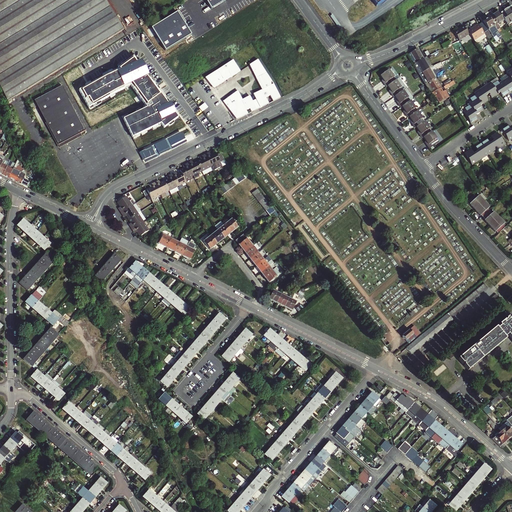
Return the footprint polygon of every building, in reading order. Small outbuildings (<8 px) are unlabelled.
[(0,0),(0,88),(7,102),(123,30),(104,0),(0,0)] [(112,9),(114,14),(118,12),(112,0),(107,0),(111,9),(112,9)] [(205,0),(211,9),(226,0),(205,0)] [(511,22),(511,9),(502,16),(504,20),(508,25),(511,22)] [(177,12),(152,28),(165,50),(191,35),(177,12)] [(499,13),(499,12),(489,18),(497,30),(500,28),(498,25),(504,20),(502,16),(499,13)] [(497,30),(489,18),(478,25),(483,34),(488,31),(493,39),(496,37),(498,39),(501,37),(497,30)] [(483,34),(478,25),(468,32),(475,41),(484,34),(483,34)] [(470,35),(464,27),(454,33),(460,41),(470,35)] [(444,49),(452,45),(453,45),(451,41),(442,45),(444,49)] [(466,50),(460,42),(453,45),(452,45),(457,55),(466,50)] [(408,54),(412,61),(415,59),(417,63),(423,59),(418,49),(408,54)] [(118,67),(119,69),(107,74),(79,89),(89,107),(117,92),(131,85),(147,107),(123,118),(132,137),(160,123),(163,127),(177,117),(134,56),(118,67)] [(417,63),(414,64),(416,67),(420,74),(429,69),(423,59),(417,63)] [(217,70),(223,80),(232,76),(240,71),(233,60),(217,70)] [(224,103),(236,119),(247,114),(245,110),(249,109),(251,112),(268,104),(265,98),(270,96),(273,102),(280,98),(273,84),(258,60),(249,65),(257,77),(255,78),(261,90),(253,94),(256,100),(252,102),(249,96),(242,100),(237,91),(230,96),(224,103)] [(435,79),(429,69),(420,74),(422,78),(423,80),(426,79),(428,82),(434,79),(435,79)] [(511,69),(507,73),(509,77),(501,82),(498,84),(497,82),(492,85),(491,83),(482,89),(474,94),(475,96),(470,100),(471,102),(469,104),(470,106),(465,109),(467,112),(464,113),(471,124),(478,120),(475,115),(476,115),(483,110),(480,106),(481,105),(488,101),(485,96),(487,96),(489,94),(492,98),(498,94),(500,93),(502,97),(509,93),(511,90),(511,69)] [(209,83),(214,88),(224,82),(223,80),(217,70),(205,78),(209,83)] [(383,83),(387,87),(388,87),(396,81),(389,71),(381,76),(385,82),(383,83)] [(440,89),(435,79),(434,79),(428,82),(425,84),(428,89),(431,94),(440,89)] [(403,91),(396,81),(388,87),(392,92),(391,93),(394,98),(395,97),(403,91)] [(59,145),(81,133),(86,130),(63,85),(35,100),(59,145)] [(446,92),(443,93),(446,98),(448,98),(460,89),(458,86),(447,94),(446,92)] [(446,98),(443,93),(440,89),(431,94),(433,97),(434,96),(435,98),(436,97),(439,102),(446,98)] [(411,101),(403,91),(395,97),(399,103),(398,104),(401,108),(402,107),(411,101)] [(410,117),(418,111),(411,101),(402,107),(406,112),(405,113),(408,118),(410,117)] [(203,111),(208,107),(205,103),(200,106),(203,111)] [(421,109),(418,111),(410,117),(414,123),(412,124),(416,128),(417,127),(425,122),(421,116),(423,114),(423,112),(421,109)] [(432,132),(425,122),(417,127),(421,133),(419,134),(423,138),(424,137),(432,132)] [(508,126),(502,130),(506,136),(511,133),(511,129),(511,130),(508,126)] [(439,143),(432,132),(424,137),(428,143),(427,144),(430,149),(439,143)] [(81,133),(59,145),(60,147),(82,136),(81,133)] [(179,133),(140,153),(145,163),(185,143),(187,142),(179,133)] [(484,154),(478,157),(474,160),(468,152),(465,154),(472,165),(480,160),(488,154),(497,149),(503,145),(500,139),(496,133),(491,137),(494,141),(492,142),(490,143),(488,139),(481,143),(479,145),(484,154)] [(474,160),(478,157),(484,154),(479,145),(475,147),(478,152),(475,153),(474,154),(471,149),(468,152),(474,160)] [(205,155),(211,167),(221,162),(218,156),(216,152),(212,154),(210,155),(209,153),(205,155)] [(198,161),(203,171),(211,167),(205,155),(203,156),(204,158),(202,159),(198,161)] [(0,173),(2,175),(9,162),(11,159),(5,156),(0,166),(0,173)] [(15,165),(9,162),(2,175),(8,178),(14,166),(16,167),(19,162),(18,160),(15,165)] [(203,171),(198,161),(194,163),(192,164),(191,162),(188,163),(194,176),(195,178),(200,176),(199,174),(203,171)] [(14,166),(8,178),(16,182),(20,173),(23,171),(18,168),(20,164),(19,162),(16,167),(14,166)] [(194,176),(188,163),(186,165),(187,167),(185,168),(181,170),(182,172),(186,180),(194,176)] [(24,171),(23,171),(20,173),(16,182),(21,184),(27,187),(29,184),(27,179),(24,178),(26,174),(24,171)] [(182,172),(178,174),(177,175),(176,173),(172,174),(178,187),(187,182),(186,180),(182,172)] [(170,178),(169,179),(165,181),(170,191),(178,187),(172,174),(169,176),(170,178)] [(161,195),(170,191),(165,181),(161,183),(159,183),(158,181),(155,183),(161,195)] [(147,189),(150,194),(152,199),(161,195),(155,183),(152,184),(153,186),(152,187),(147,189)] [(504,223),(499,217),(494,212),(492,213),(490,211),(488,208),(490,207),(484,201),(479,196),(478,197),(475,195),(469,201),(471,203),(470,204),(475,210),(480,216),(482,215),(484,217),(486,219),(485,220),(490,226),(495,232),(496,231),(498,233),(505,227),(503,224),(504,223)] [(122,213),(134,205),(128,196),(118,202),(121,206),(122,208),(120,209),(122,213)] [(139,213),(134,205),(122,213),(124,216),(126,214),(127,216),(129,219),(139,213)] [(139,213),(129,219),(132,223),(133,225),(131,226),(132,229),(144,221),(147,219),(142,211),(139,213)] [(18,225),(25,231),(30,226),(23,219),(18,225)] [(225,225),(231,233),(238,228),(231,220),(225,225)] [(150,230),(144,221),(132,229),(134,232),(137,231),(138,232),(141,237),(150,230)] [(215,226),(218,230),(225,225),(221,221),(215,226)] [(231,233),(225,225),(218,230),(218,231),(224,239),(231,233)] [(36,232),(30,226),(25,231),(31,238),(36,232)] [(224,239),(218,231),(211,236),(217,244),(224,239)] [(31,238),(38,243),(43,238),(36,232),(31,238)] [(166,248),(171,239),(163,235),(159,244),(166,248)] [(252,247),(243,235),(236,241),(239,245),(245,252),(252,247)] [(217,244),(211,236),(209,238),(204,242),(210,250),(217,244)] [(38,243),(44,250),(50,244),(43,238),(38,243)] [(179,243),(171,239),(166,248),(174,252),(179,243)] [(179,243),(174,252),(182,256),(187,247),(179,243)] [(195,251),(187,247),(182,256),(190,260),(195,251)] [(245,252),(250,259),(258,253),(252,247),(245,252)] [(54,259),(47,252),(19,283),(26,290),(54,259)] [(250,259),(255,266),(263,260),(258,253),(250,259)] [(121,260),(114,255),(96,277),(102,282),(121,260)] [(269,267),(263,260),(255,266),(261,273),(269,267)] [(134,277),(141,268),(135,263),(130,269),(129,268),(126,271),(134,277)] [(277,277),(269,267),(261,273),(269,283),(277,277)] [(148,274),(141,268),(134,277),(141,283),(143,280),(148,274)] [(155,280),(148,274),(143,280),(150,286),(155,280)] [(150,286),(157,292),(162,286),(155,280),(150,286)] [(452,319),(455,316),(457,314),(460,312),(462,310),(465,308),(467,306),(469,304),(472,302),(474,300),(477,298),(479,296),(481,294),(484,292),(486,290),(489,288),(484,283),(482,285),(480,287),(477,289),(475,291),(472,293),(470,295),(468,297),(465,299),(463,301),(460,303),(458,305),(456,307),(453,309),(451,311),(447,314),(452,319)] [(162,286),(157,292),(164,298),(169,292),(162,286)] [(118,296),(122,291),(118,287),(113,292),(118,296)] [(281,294),(273,290),(269,299),(276,303),(281,294)] [(164,298),(171,304),(176,298),(169,292),(164,298)] [(289,298),(281,294),(276,303),(284,307),(289,298)] [(474,321),(476,319),(478,317),(481,315),(483,313),(486,311),(488,309),(489,310),(491,308),(493,306),(496,304),(498,302),(500,300),(496,294),(494,296),(491,298),(489,300),(486,302),(484,304),(482,306),(479,308),(477,310),(474,312),(472,314),(470,316),(467,318),(465,320),(462,322),(460,324),(464,329),(467,327),(469,325),(471,323),(474,321)] [(26,302),(32,307),(37,302),(31,296),(26,302)] [(182,303),(176,298),(171,304),(177,309),(182,303)] [(289,298),(284,307),(292,311),(297,302),(289,298)] [(32,307),(39,313),(44,308),(37,302),(32,307)] [(189,309),(182,303),(177,309),(184,315),(189,309)] [(51,314),(44,308),(39,313),(46,319),(51,314)] [(58,320),(51,314),(46,319),(53,325),(57,321),(64,327),(68,323),(60,317),(58,320)] [(219,314),(213,321),(219,326),(225,319),(219,314)] [(452,319),(447,314),(406,348),(412,354),(453,320),(452,319)] [(508,335),(511,339),(511,315),(506,319),(507,320),(506,321),(505,320),(500,325),(501,326),(498,329),(497,327),(483,339),(459,359),(463,364),(464,363),(465,365),(464,365),(468,371),(507,339),(506,337),(508,335)] [(219,326),(213,321),(207,328),(213,333),(219,326)] [(23,360),(31,366),(58,334),(51,328),(50,330),(23,360)] [(207,339),(213,333),(207,328),(201,334),(207,339)] [(246,330),(240,336),(246,341),(251,334),(246,330)] [(276,336),(269,330),(264,335),(271,341),(276,336)] [(410,330),(403,336),(409,343),(417,337),(410,330)] [(201,334),(195,341),(201,346),(207,339),(201,334)] [(240,336),(234,342),(240,347),(246,341),(240,336)] [(276,336),(271,341),(268,345),(275,351),(283,342),(276,336)] [(383,337),(381,339),(385,344),(385,345),(387,346),(390,343),(386,338),(384,339),(383,337)] [(193,339),(187,346),(190,348),(195,341),(193,339)] [(195,353),(201,346),(195,341),(190,348),(195,353)] [(234,342),(228,349),(234,354),(240,347),(234,342)] [(284,354),(290,347),(283,342),(275,351),(282,357),(284,354)] [(143,350),(137,345),(135,348),(141,353),(143,350)] [(296,353),(290,347),(284,354),(291,359),(296,353)] [(190,360),(195,353),(190,348),(184,355),(190,360)] [(228,361),(234,354),(228,349),(222,356),(228,361)] [(426,353),(434,361),(438,357),(430,350),(426,353)] [(296,353),(291,359),(298,365),(303,359),(296,353)] [(184,355),(178,362),(184,367),(190,360),(184,355)] [(310,365),(303,359),(298,365),(305,371),(310,365)] [(172,368),(178,373),(184,367),(178,362),(172,368)] [(172,380),(178,373),(172,368),(166,375),(172,380)] [(38,383),(43,377),(39,373),(36,371),(31,377),(38,383)] [(336,385),(342,378),(336,373),(329,380),(336,385)] [(227,381),(232,386),(238,379),(233,374),(227,381)] [(166,387),(172,380),(166,375),(160,382),(166,387)] [(50,383),(43,377),(38,383),(45,389),(50,383)] [(336,385),(329,380),(323,387),(330,392),(336,385)] [(227,392),(232,386),(227,381),(221,387),(227,392)] [(53,385),(50,383),(45,389),(52,394),(57,388),(53,385)] [(323,387),(321,384),(315,391),(318,393),(324,399),(330,392),(323,387)] [(221,399),(227,392),(221,387),(215,394),(221,399)] [(507,387),(500,394),(504,400),(508,396),(506,393),(509,390),(507,387)] [(64,394),(57,388),(52,394),(58,400),(64,394)] [(395,392),(390,398),(406,412),(413,403),(407,398),(405,399),(401,395),(400,396),(395,392)] [(318,393),(312,400),(318,405),(324,399),(318,393)] [(372,393),(366,400),(374,407),(380,400),(372,393)] [(170,399),(164,394),(159,399),(166,405),(170,399)] [(215,406),(221,399),(215,394),(209,401),(215,406)] [(177,405),(170,399),(166,405),(173,411),(177,405)] [(318,405),(312,400),(306,407),(312,412),(318,405)] [(366,400),(360,406),(368,413),(374,407),(366,400)] [(215,406),(209,401),(203,408),(209,413),(215,406)] [(68,403),(63,408),(69,414),(75,408),(68,403)] [(420,409),(413,403),(406,412),(412,418),(420,409)] [(184,411),(177,405),(173,411),(180,417),(184,411)] [(354,413),(360,418),(362,420),(368,413),(360,406),(354,413)] [(487,406),(483,409),(487,414),(491,411),(487,406)] [(306,407),(300,413),(306,419),(312,412),(306,407)] [(81,414),(75,408),(69,414),(76,420),(81,414)] [(203,419),(209,413),(203,408),(197,414),(203,419)] [(418,425),(427,415),(420,409),(412,418),(410,420),(417,426),(418,425)] [(191,417),(184,411),(180,417),(186,423),(191,417)] [(96,467),(34,413),(27,420),(90,474),(96,467)] [(294,420),(301,426),(306,419),(300,413),(294,420)] [(348,420),(354,425),(360,418),(354,413),(348,420)] [(88,420),(81,414),(76,420),(83,426),(88,420)] [(434,421),(427,415),(418,425),(425,431),(426,429),(434,421)] [(494,429),(498,427),(494,423),(494,424),(490,419),(488,422),(494,429)] [(90,432),(95,426),(88,420),(83,426),(90,432)] [(295,432),(301,426),(294,420),(288,427),(295,432)] [(348,420),(342,427),(348,432),(351,434),(357,428),(354,425),(348,420)] [(433,435),(441,427),(434,421),(426,429),(433,435)] [(511,426),(510,424),(508,421),(504,424),(506,427),(501,431),(508,439),(511,436),(511,426)] [(102,432),(95,426),(90,432),(97,438),(102,432)] [(288,427),(283,434),(289,439),(295,432),(288,427)] [(337,434),(342,439),(348,432),(342,427),(337,434)] [(447,433),(441,427),(433,435),(440,442),(447,433)] [(508,439),(501,431),(498,434),(497,432),(495,435),(496,436),(495,436),(496,438),(495,439),(500,444),(501,443),(502,444),(508,439)] [(97,438),(103,444),(109,438),(102,432),(97,438)] [(348,432),(342,439),(345,441),(351,434),(348,432)] [(16,433),(9,440),(15,445),(21,438),(16,433)] [(443,444),(446,442),(449,445),(454,439),(447,433),(440,442),(439,443),(442,446),(443,444)] [(283,434),(277,441),(283,446),(289,439),(283,434)] [(110,450),(115,444),(109,438),(103,444),(110,450)] [(461,445),(454,439),(449,445),(447,448),(446,448),(456,457),(459,453),(456,450),(461,445)] [(15,445),(9,440),(4,447),(10,452),(15,445)] [(277,441),(271,448),(277,453),(283,446),(277,441)] [(329,443),(323,450),(329,455),(331,457),(337,450),(329,443)] [(122,450),(115,444),(110,450),(117,456),(122,450)] [(386,453),(389,450),(383,444),(380,448),(386,453)] [(0,455),(4,459),(10,452),(4,447),(0,451),(0,455)] [(271,460),(277,453),(271,448),(265,455),(271,460)] [(376,452),(378,454),(382,458),(386,453),(380,448),(376,452)] [(124,461),(129,455),(122,450),(117,456),(124,461)] [(317,456),(323,462),(329,455),(323,450),(317,456)] [(156,452),(150,459),(154,462),(159,455),(156,452)] [(124,461),(131,468),(136,462),(129,455),(124,461)] [(321,463),(323,462),(317,456),(311,463),(321,472),(326,467),(321,463)] [(374,459),(381,466),(384,463),(380,460),(376,456),(374,459)] [(431,457),(425,463),(428,466),(434,460),(431,457)] [(267,466),(262,461),(259,465),(264,470),(267,466)] [(138,473),(143,467),(136,462),(131,468),(138,473)] [(321,472),(311,463),(305,470),(311,475),(314,477),(316,479),(321,472)] [(478,471),(484,476),(490,470),(484,464),(478,471)] [(150,473),(147,471),(143,467),(138,473),(145,479),(150,473)] [(397,467),(394,470),(399,475),(402,471),(397,467)] [(261,468),(255,475),(257,477),(263,470),(261,468)] [(369,477),(368,471),(365,469),(356,479),(364,486),(367,482),(367,481),(369,477)] [(269,475),(263,470),(257,477),(263,482),(269,475)] [(308,484),(311,480),(309,478),(311,475),(305,470),(299,477),(308,484)] [(472,478),(478,483),(484,476),(478,471),(472,478)] [(447,474),(444,477),(454,485),(455,484),(452,482),(453,480),(447,474)] [(235,479),(240,483),(243,479),(239,475),(235,479)] [(252,484),(258,489),(263,482),(257,477),(252,484)] [(308,484),(299,477),(293,483),(299,489),(303,492),(309,485),(308,484)] [(100,478),(94,485),(100,490),(106,483),(100,478)] [(472,490),(478,483),(472,478),(466,485),(472,490)] [(100,490),(94,485),(91,482),(85,489),(94,497),(100,490)] [(293,483),(287,490),(293,496),(299,489),(293,483)] [(464,483),(458,490),(460,492),(466,485),(464,483)] [(258,489),(252,484),(246,491),(252,496),(258,489)] [(351,487),(358,492),(361,489),(354,484),(351,487)] [(460,492),(466,497),(472,490),(466,485),(460,492)] [(447,493),(439,486),(437,488),(445,495),(447,493)] [(94,497),(85,489),(83,487),(77,494),(82,498),(89,504),(94,497)] [(355,495),(358,492),(351,487),(349,490),(350,491),(355,495)] [(454,498),(460,492),(458,490),(458,489),(452,496),(454,498)] [(287,503),(293,496),(287,490),(281,497),(287,503)] [(150,503),(156,497),(148,491),(143,496),(150,503)] [(162,502),(165,500),(162,497),(165,494),(161,491),(156,497),(162,502)] [(252,496),(246,491),(240,498),(246,503),(252,496)] [(466,497),(460,492),(454,498),(460,504),(466,497)] [(451,503),(448,505),(454,511),(460,504),(454,498),(452,496),(448,500),(451,503)] [(157,508),(162,502),(156,497),(150,503),(157,508)] [(169,508),(166,511),(177,511),(178,511),(175,508),(182,500),(179,497),(169,508)] [(83,511),(89,504),(82,498),(76,505),(83,511)] [(234,505),(239,510),(246,503),(240,498),(234,505)] [(171,505),(165,500),(162,502),(169,508),(171,505)] [(429,501),(424,508),(428,511),(429,511),(435,506),(429,501)] [(166,511),(169,508),(162,502),(157,508),(161,511),(166,511)]
